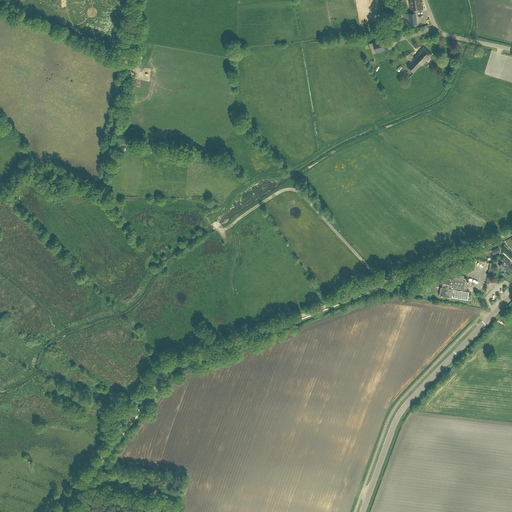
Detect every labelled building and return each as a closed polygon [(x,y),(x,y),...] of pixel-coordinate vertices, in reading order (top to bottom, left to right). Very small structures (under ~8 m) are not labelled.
[(420,0),(419,0),(409,0),(411,11),(423,10),(421,0),(420,0)] [(415,13),(414,12),(403,13),(404,22),(410,21),(410,25),(417,24),(415,13)] [(388,49),(385,38),(372,42),(375,53),(388,49)] [(432,54),(423,46),(414,56),(406,65),(413,72),(420,64),(422,65),(432,54)] [(501,246),(509,254),(511,252),(504,244),(501,246)] [(511,262),(504,255),(500,260),(502,262),(499,265),(508,274),(511,270),(511,267),(509,264),(511,262)] [(464,275),(454,274),(453,278),(442,276),(441,282),(443,283),(442,287),(441,286),(439,295),(468,299),(469,291),(466,290),(468,278),(463,277),(464,275)]
